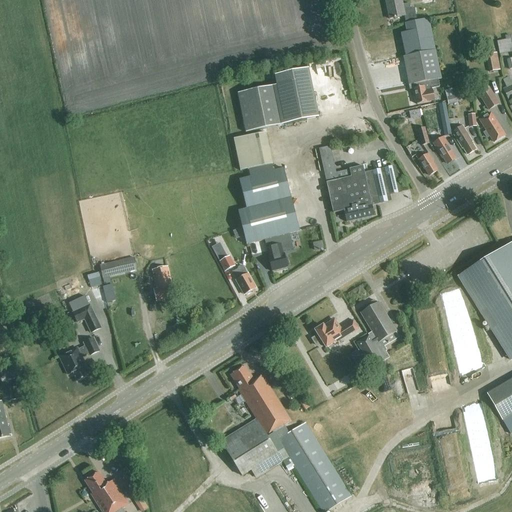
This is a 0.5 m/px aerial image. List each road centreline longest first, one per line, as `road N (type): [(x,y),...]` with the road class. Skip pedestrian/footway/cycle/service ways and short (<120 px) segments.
road 1 (primary): [(0,482),(431,210)]
road 2 (unclassified): [(431,210),(377,116),(349,0)]
